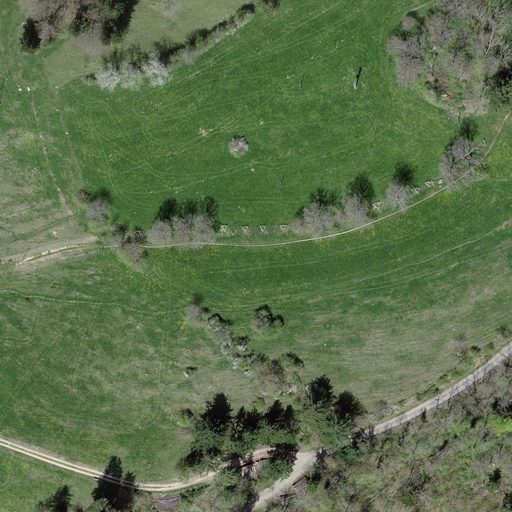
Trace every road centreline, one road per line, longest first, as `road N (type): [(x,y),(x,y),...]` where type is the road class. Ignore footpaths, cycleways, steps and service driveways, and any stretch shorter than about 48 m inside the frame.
road 1 (track): [(0,443),(107,483),(205,476),(261,449),(310,464)]
road 2 (unclassified): [(246,511),(299,477),(321,451),(438,402),(511,348)]
